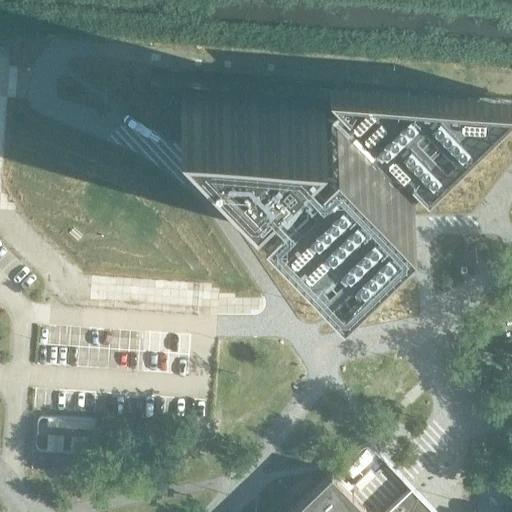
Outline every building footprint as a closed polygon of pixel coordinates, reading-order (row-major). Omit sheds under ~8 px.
[(264,174),(341,254),(392,206),(411,187),(412,185),(413,185),(420,178),(490,111),(345,100),(325,99),(325,98),(180,87),(208,116),(210,114),(214,119),(220,125),(218,127),(255,165),(256,165),(264,174)] [(208,116),(218,127),(220,125),(214,119),(210,114),(208,116)] [(73,220),(76,148),(27,146),(24,218),(73,220)] [(405,398),(399,404),(404,409),(410,404),(405,398)] [(62,435),(46,434),(45,449),(61,450),(62,435)] [(70,436),(69,451),(84,452),(85,437),(70,436)] [(334,467),(330,470),(344,483),(347,480),(337,470),(334,467)] [(436,511),(411,486),(383,511),(372,511),(344,483),(330,470),(287,511),(436,511)]
